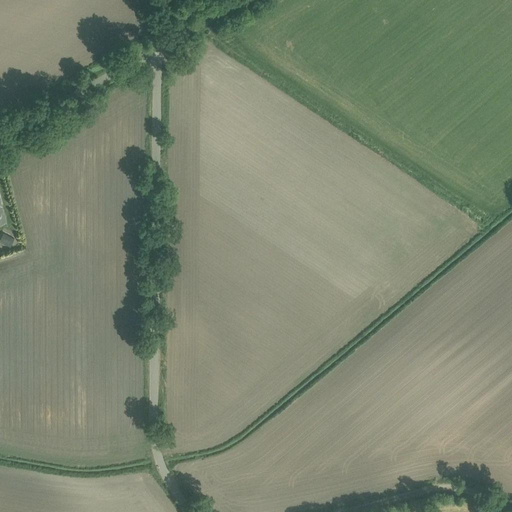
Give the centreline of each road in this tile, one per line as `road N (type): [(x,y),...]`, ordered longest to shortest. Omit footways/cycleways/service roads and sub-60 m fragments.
road 1 (unclassified): [(190,511),(157,456),(159,52)]
road 2 (unclassified): [(0,140),(159,52)]
road 3 (track): [(343,511),(467,491),(511,509)]
